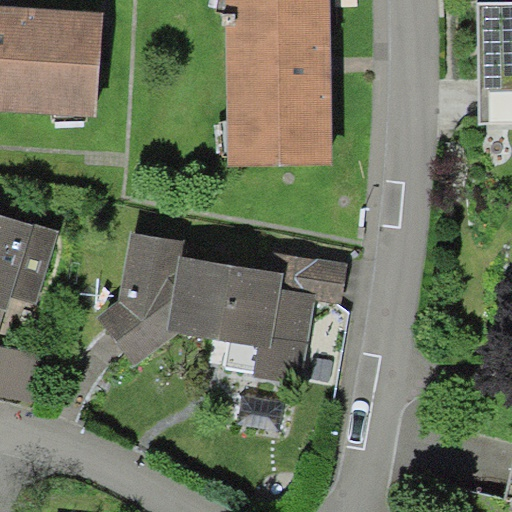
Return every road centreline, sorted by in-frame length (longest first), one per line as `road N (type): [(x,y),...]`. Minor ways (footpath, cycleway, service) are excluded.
road 1 (residential): [(354,511),(413,141),(413,0)]
road 2 (residential): [(0,430),(112,466),(197,511)]
